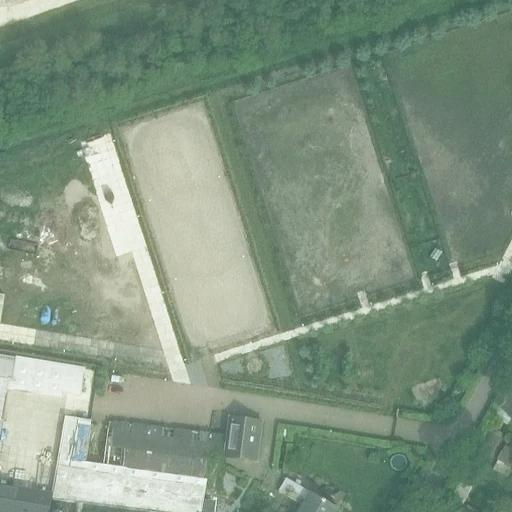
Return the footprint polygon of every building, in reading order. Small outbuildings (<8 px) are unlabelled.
[(244,302),(244,320),(261,319),(260,302),(244,302)] [(0,374),(67,382),(70,357),(0,349),(0,374)] [(83,471),(96,473),(216,489),(223,437),(89,420),(83,471)] [(255,460),(259,424),(231,421),(227,457),(255,460)] [(336,511),(338,509),(310,493),(310,494),(286,479),(278,492),(302,507),(298,511),(336,511)] [(81,487),(77,511),(213,511),(214,503),(81,487)] [(0,488),(0,511),(50,511),(53,496),(0,488)]
